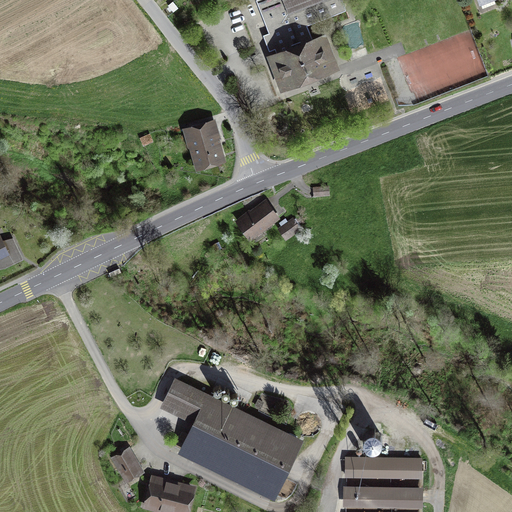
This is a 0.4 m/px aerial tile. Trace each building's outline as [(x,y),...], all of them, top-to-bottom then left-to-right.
[(187,123),(196,164),(225,158),(216,116),(187,123)] [(147,133),(134,139),(145,163),(158,157),(147,133)] [(328,184),(313,186),(314,194),(329,193),(328,184)] [(238,218),(250,235),(279,215),(267,198),(238,218)] [(301,226),(294,216),(278,228),(285,238),(301,226)] [(0,236),(0,256),(5,266),(21,258),(12,239),(3,243),(0,236)] [(119,266),(109,271),(111,275),(121,271),(119,266)] [(193,422),(178,453),(275,501),(305,441),(175,378),(161,407),(193,422)] [(214,394),(215,395),(216,396),(217,396),(219,396),(220,395),(221,394),(222,393),(222,391),(221,390),(221,388),(219,388),(218,387),(217,387),(215,388),(214,388),(213,390),(213,391),(213,393),(214,394)] [(222,398),(223,399),(224,400),(226,400),(227,400),(228,399),(229,398),(230,397),(230,396),(230,394),(229,393),(228,392),(227,391),(225,391),(224,392),(222,393),(222,394),(221,395),(221,397),(222,398)] [(231,402),(232,403),(233,404),(234,404),(236,404),(237,403),(238,402),(239,401),(239,400),(238,398),(238,397),(236,396),(235,396),(234,395),(232,396),(231,397),(230,398),(230,400),(230,401),(231,402)] [(377,449),(380,447),(381,445),(382,442),(382,438),(380,436),(378,433),(375,432),(372,431),(369,432),(366,433),(364,436),(363,439),(362,442),(363,445),(365,448),(368,450),(371,451),(374,451),(377,449)] [(143,470),(129,444),(110,454),(124,480),(143,470)] [(345,454),(345,475),(423,476),(423,455),(345,454)] [(187,511),(195,485),(151,472),(142,505),(168,511),(187,511)] [(423,504),(424,484),(344,484),(344,504),(423,504)]
